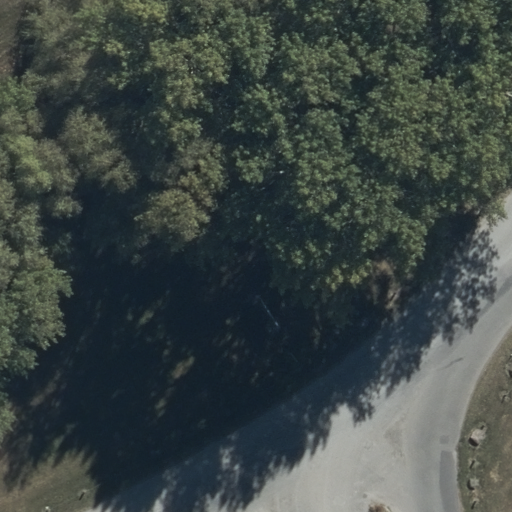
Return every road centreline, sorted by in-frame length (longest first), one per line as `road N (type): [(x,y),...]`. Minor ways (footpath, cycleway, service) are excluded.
road 1 (unclassified): [(511,271),(321,428)]
road 2 (unclassified): [(321,428),(170,511)]
